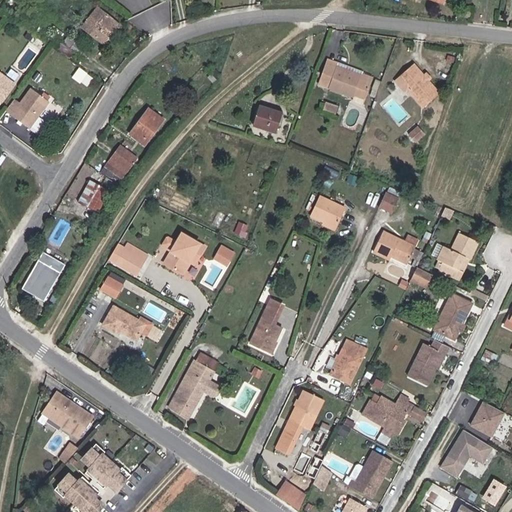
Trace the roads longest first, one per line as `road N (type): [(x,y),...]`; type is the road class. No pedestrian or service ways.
road 1 (residential): [(511,39),(322,16),(254,18),(197,31),(161,46),(129,73),(67,179)]
road 2 (tertiary): [(0,320),(238,484)]
road 3 (residential): [(511,274),(452,407),(389,511)]
road 4 (residential): [(67,179),(0,289)]
road 5 (residential): [(295,371),(238,484)]
